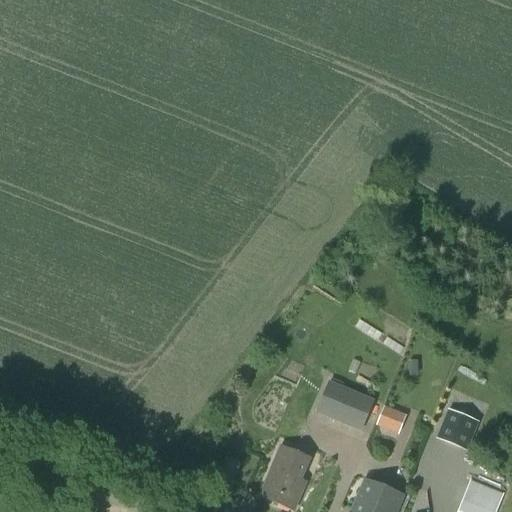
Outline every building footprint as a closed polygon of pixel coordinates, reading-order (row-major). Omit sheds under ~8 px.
[(373,402),(329,383),(316,413),(360,432),(373,402)] [(450,407),(438,434),(468,447),(480,419),(450,407)] [(390,434),(397,417),(381,410),(374,427),(390,434)] [(293,511),(305,484),(300,482),(309,461),(280,449),(259,498),(291,511),(290,511),(293,511)] [(226,459),(216,481),(231,488),(241,465),(226,459)] [(397,511),(403,498),(362,481),(349,511),(397,511)] [(496,511),(503,495),(469,482),(457,511),(496,511)]
